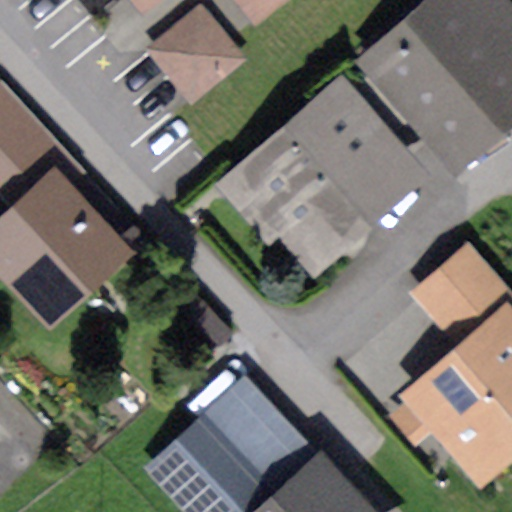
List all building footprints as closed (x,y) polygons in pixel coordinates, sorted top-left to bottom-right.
[(451,147),(511,93),(511,64),(455,0),(450,0),(404,41),(393,29),(374,46),(385,58),(378,64),(451,147)] [(192,96),(238,57),(200,11),(153,50),(192,96)] [(0,173),(9,183),(52,144),(3,91),(0,93),(0,173)] [(306,248),(393,172),(333,104),(236,190),(265,223),(275,214),(306,248)] [(0,252),(50,307),(114,248),(56,185),(0,236),(0,252)] [(511,306),(465,254),(422,291),(474,351),(426,393),(480,455),(511,427),(511,306)] [(197,511),(354,511),(319,474),(286,504),(208,420),(156,468),(197,511)]
